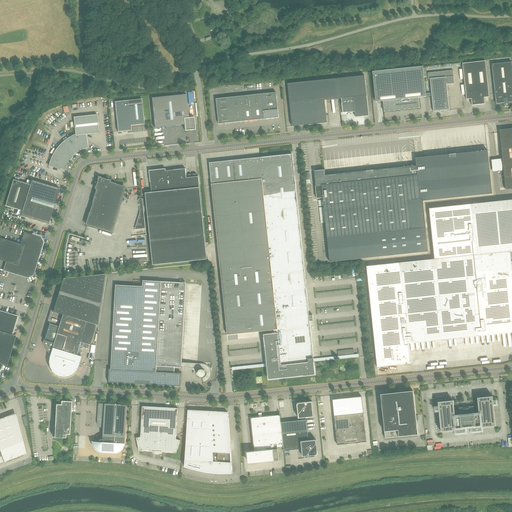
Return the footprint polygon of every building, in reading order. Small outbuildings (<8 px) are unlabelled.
[(485,61),(462,63),(466,99),(471,99),(472,105),(485,104),(484,98),(489,97),(485,61)] [(511,66),(511,62),(492,64),(496,104),(504,103),(504,104),(507,104),(507,103),(511,102),(511,66)] [(383,101),(384,111),(384,112),(420,108),(420,107),(419,107),(418,98),(419,98),(419,97),(426,97),(423,67),(372,72),(376,101),(382,101),(383,101)] [(324,100),(336,99),(341,98),(343,113),(347,112),(347,114),(351,113),(351,112),(355,112),(356,117),(369,116),(364,76),(287,84),(292,126),(327,123),(324,100)] [(446,77),(430,79),(433,112),(449,110),(446,77)] [(276,92),(261,94),(262,102),(277,101),(276,92)] [(154,128),(184,125),(185,131),(193,130),(195,128),(194,117),(189,118),(186,94),(151,98),(154,128)] [(251,95),(252,108),(262,107),(262,102),(261,94),(251,95)] [(241,96),(242,109),(252,108),(251,95),(241,96)] [(232,106),(232,110),(242,109),(241,96),(231,97),(232,106)] [(217,107),(232,106),(231,97),(216,99),(217,107)] [(115,102),(118,132),(131,130),(131,126),(144,124),(141,99),(115,102)] [(278,109),(277,101),(262,102),(262,107),(262,111),(278,109)] [(233,114),(232,110),(232,106),(217,107),(218,116),(233,114)] [(263,119),(262,111),(262,107),(252,108),(253,120),(263,119)] [(252,108),(242,109),(244,121),(253,120),(252,108)] [(244,121),(242,109),(232,110),(233,114),(234,122),(244,121)] [(278,118),(278,109),(262,111),(263,119),(278,118)] [(46,114),(48,120),(58,117),(55,111),(46,114)] [(234,122),(233,114),(218,116),(218,124),(234,122)] [(49,166),(65,169),(65,168),(65,167),(66,166),(66,165),(67,164),(68,162),(68,161),(69,160),(70,158),(71,158),(71,157),(73,155),(74,155),(75,154),(75,153),(76,153),(77,152),(78,151),(80,150),(82,149),(84,149),(86,148),(87,148),(88,148),(87,134),(99,133),(97,115),(73,117),(75,134),(73,135),(68,138),(64,141),(60,145),(56,149),(54,153),(51,158),(49,163),(49,166)] [(511,128),(499,130),(502,159),(503,171),(505,189),(511,188),(511,128)] [(325,169),(314,171),(316,186),(322,186),(327,238),(330,262),(428,252),(428,247),(423,201),(424,201),(492,194),(487,151),(415,158),(416,166),(325,175),(325,169)] [(407,154),(407,152),(400,152),(400,162),(415,162),(415,154),(407,154)] [(209,163),(227,335),(265,331),(265,334),(264,335),(267,363),(270,363),(272,379),(315,375),(309,321),(313,321),(312,315),(309,315),(305,284),(292,154),(209,163)] [(152,192),(145,193),(153,265),(207,260),(198,177),(186,178),(185,169),(166,171),(165,169),(149,171),(150,182),(151,182),(152,192)] [(86,224),(111,232),(125,187),(109,182),(110,181),(98,177),(97,181),(96,181),(95,182),(95,183),(95,184),(96,184),(95,189),(96,189),(86,224)] [(5,206),(22,211),(20,216),(48,224),(59,188),(31,180),(30,185),(13,180),(5,206)] [(139,199),(140,214),(139,214),(140,218),(138,218),(138,222),(137,222),(137,226),(136,226),(136,229),(145,228),(142,199),(139,199)] [(511,276),(511,277),(509,252),(511,251),(511,199),(471,204),(429,208),(434,259),(400,263),(366,266),(377,367),(411,364),(409,343),(504,334),(504,336),(509,335),(509,333),(511,332),(511,276)] [(32,234),(23,232),(21,240),(17,239),(16,243),(0,237),(0,260),(6,262),(3,270),(27,277),(33,274),(42,242),(40,237),(32,234)] [(48,326),(44,340),(53,343),(49,358),(48,362),(49,367),(52,371),(55,374),(59,376),(64,377),(69,376),(73,374),(76,371),(78,366),(81,357),(76,355),(80,342),(90,345),(96,325),(97,325),(105,274),(63,279),(52,312),(62,315),(58,329),(48,326)] [(305,284),(309,315),(312,315),(360,309),(357,278),(305,284)] [(181,373),(174,373),(179,283),(143,281),(143,287),(116,285),(111,369),(109,369),(108,382),(137,384),(138,382),(141,382),(141,383),(142,383),(142,384),(143,384),(144,384),(144,383),(145,383),(145,382),(148,383),(148,385),(181,386),(181,373)] [(0,347),(7,350),(18,316),(0,310),(0,347)] [(413,391),(390,394),(381,394),(385,438),(418,435),(413,391)] [(333,399),(335,424),(337,423),(339,443),(358,441),(358,443),(366,442),(362,396),(333,399)] [(492,396),(477,398),(479,412),(471,413),(470,411),(468,412),(468,411),(467,411),(467,410),(466,410),(466,411),(465,411),(465,412),(462,412),(463,414),(454,415),(453,401),(438,402),(441,432),(463,429),(463,428),(473,427),(473,428),(495,426),(492,396)] [(65,435),(69,435),(71,402),(61,401),(60,405),(56,404),(54,428),(53,428),(53,431),(54,431),(54,437),(65,438),(65,435)] [(281,422),(284,447),(284,451),(302,449),(303,456),(316,455),(317,455),(317,454),(317,453),(316,440),(308,441),(306,420),(306,418),(313,417),(312,402),(298,403),(298,404),(297,404),(297,405),(299,418),(303,418),(303,420),(281,422)] [(102,451),(114,452),(115,452),(116,452),(117,452),(118,451),(119,451),(120,450),(121,449),(122,449),(122,448),(123,447),(123,446),(124,445),(124,444),(124,443),(125,444),(127,405),(105,404),(98,403),(98,418),(97,422),(97,423),(98,424),(99,426),(100,426),(101,427),(102,427),(103,427),(103,437),(101,437),(100,438),(98,439),(98,440),(97,442),(93,441),(93,442),(93,443),(94,444),(94,445),(94,446),(95,447),(95,448),(96,448),(96,449),(97,450),(98,450),(99,451),(101,451),(102,451)] [(162,452),(176,453),(180,440),(176,439),(178,408),(142,406),(140,437),(136,438),(139,450),(153,451),(153,452),(157,454),(162,453),(162,452)] [(185,460),(184,466),(195,469),(204,471),(214,473),(214,472),(218,472),(226,473),(232,473),(231,463),(228,412),(206,411),(204,418),(204,420),(196,419),(195,431),(187,431),(185,460)] [(248,461),(250,461),(251,463),(252,463),(279,460),(277,449),(277,448),(284,447),(281,422),(280,415),(274,416),(274,417),(252,419),(255,446),(254,446),(254,452),(251,452),(250,452),(250,457),(249,457),(248,461)] [(8,420),(6,417),(2,418),(0,419),(0,463),(26,453),(17,417),(17,418),(8,420)]
